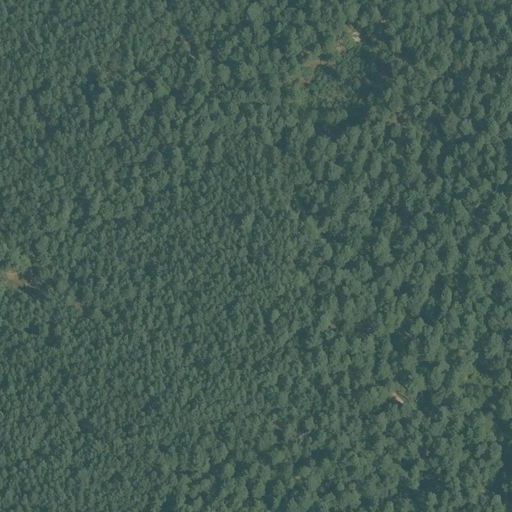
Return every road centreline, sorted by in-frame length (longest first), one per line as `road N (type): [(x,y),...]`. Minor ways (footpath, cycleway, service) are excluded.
road 1 (track): [(407,405),(351,316),(329,249),(255,117),(216,93),(169,3)]
road 2 (track): [(0,123),(75,97),(126,21),(169,3)]
road 3 (track): [(502,511),(407,405)]
